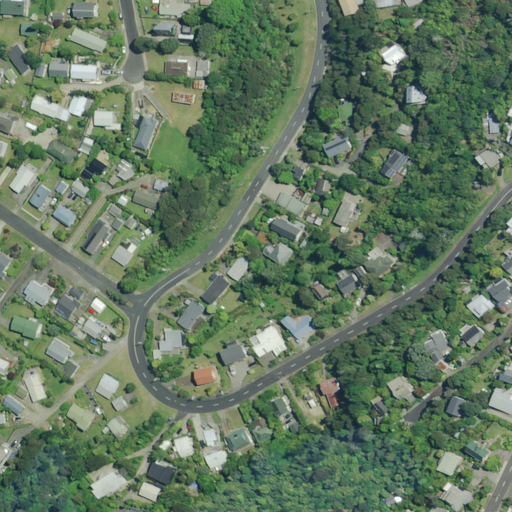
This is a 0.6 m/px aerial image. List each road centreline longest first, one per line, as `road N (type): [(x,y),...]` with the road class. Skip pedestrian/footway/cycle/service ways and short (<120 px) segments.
road 1 (residential): [(511,189),(431,283),(216,405),(172,401),(155,390),(134,351),(140,311)]
road 2 (residential): [(140,311),(218,244),(306,103),(323,29),(319,0)]
road 3 (residential): [(0,212),(140,311)]
road 4 (residential): [(511,327),(409,419)]
road 5 (unknown): [(134,351),(107,347),(32,416)]
